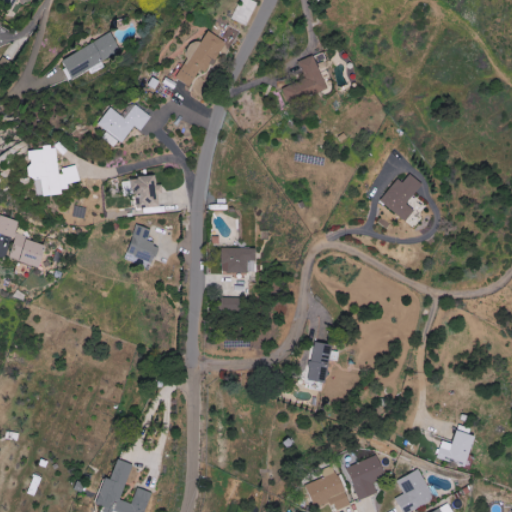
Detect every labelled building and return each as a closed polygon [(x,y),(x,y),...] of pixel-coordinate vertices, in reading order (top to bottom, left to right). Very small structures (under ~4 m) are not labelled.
[(244,0),(238,17),(255,24),(264,0),(249,0),(244,0)] [(232,38),(214,30),(208,43),(201,39),(183,77),(198,84),(206,67),(216,71),(232,38)] [(122,54),(114,35),(63,55),(71,75),(122,54)] [(303,60),(310,79),(286,88),(292,103),(330,88),(317,55),(303,60)] [(142,124),(148,129),(158,115),(142,103),(132,116),(118,105),(106,121),(130,140),(142,124)] [(48,194),(74,191),(73,182),(84,181),(83,165),(65,167),(63,144),(49,146),(49,148),(34,149),(36,165),(33,165),(34,176),(47,175),(48,194)] [(408,220),(415,209),(409,204),(422,183),(409,174),(404,182),(397,177),(381,203),(408,220)] [(42,267),(48,244),(15,235),(19,221),(0,215),(0,233),(16,238),(11,258),(42,267)] [(152,229),(137,225),(129,255),(155,261),(159,245),(149,242),(152,229)] [(258,247),(222,248),(222,272),(249,272),(249,260),(258,260),(258,247)] [(224,313),(246,313),(246,297),(224,297),(224,313)] [(309,379),(326,382),(330,359),(338,360),(339,352),(332,351),(333,344),(315,341),(309,379)] [(477,436),(458,429),(453,444),(444,441),(438,457),(467,467),(477,436)] [(388,476),(379,455),(347,467),(360,500),(378,493),(373,482),(388,476)] [(133,464),(118,459),(113,479),(107,477),(97,511),(101,511),(146,511),(152,492),(138,488),(133,503),(122,500),(133,464)] [(403,511),(409,511),(440,498),(434,485),(429,487),(420,469),(399,479),(406,494),(397,498),(403,511)] [(351,505),(339,473),(309,484),(317,505),(331,500),(335,511),(351,505)]
